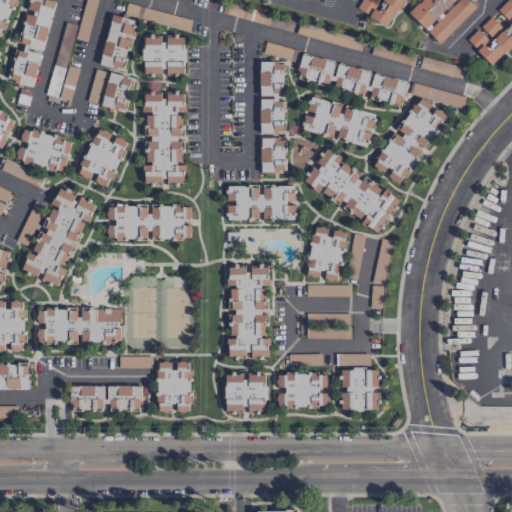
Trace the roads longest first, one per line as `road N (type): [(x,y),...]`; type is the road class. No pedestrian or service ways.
road 1 (residential): [(452,476),(421,387),(421,282),(455,187),(511,110)]
road 2 (secondary): [(441,449),(117,448)]
road 3 (secondary): [(58,479),(319,476)]
road 4 (secondary): [(319,476),(452,476)]
